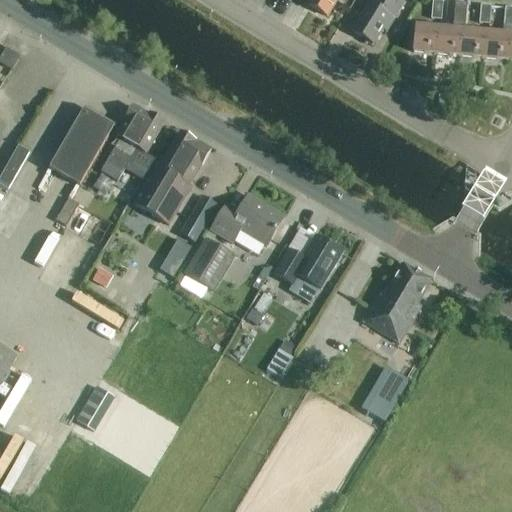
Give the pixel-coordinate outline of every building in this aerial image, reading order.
[(327,18),(337,0),(311,0),(308,7),(327,18)] [(373,0),(370,6),(368,5),(352,33),(373,46),(382,31),(386,34),(394,20),(393,19),(404,0),(373,0)] [(433,2),(431,21),(441,22),(443,3),(433,2)] [(455,22),(465,23),(466,6),(456,5),(455,22)] [(480,7),(479,26),(490,27),(491,8),(480,7)] [(502,35),(488,34),(486,60),(510,63),(511,43),(511,9),(505,9),(502,35)] [(438,56),(440,31),(415,29),(413,54),(438,56)] [(462,58),(464,33),(440,31),(438,56),(462,58)] [(464,33),(462,58),(486,60),(488,34),(464,32),(464,33)] [(83,110),(48,171),(79,189),(114,128),(83,110)] [(147,119),(132,110),(124,123),(114,139),(118,141),(98,174),(116,184),(135,152),(144,157),(163,126),(148,118),(147,119)] [(162,163),(159,161),(132,207),(168,229),(191,190),(189,189),(200,169),(201,169),(209,155),(193,146),(194,145),(179,136),(162,163)] [(68,199),(56,220),(65,226),(78,204),(68,199)] [(283,221),(247,199),(236,217),(224,210),(210,234),(232,247),(239,234),(265,250),(283,221)] [(91,240),(109,223),(94,207),(76,223),(91,240)] [(191,218),(180,236),(194,245),(205,227),(191,218)] [(341,255),(315,240),(302,261),(288,253),(273,279),(290,289),(296,280),(318,293),(341,255)] [(190,251),(177,243),(170,256),(183,263),(190,251)] [(204,243),(184,279),(211,294),(231,258),(204,243)] [(113,264),(115,260),(98,252),(77,294),(99,306),(118,267),(113,264)] [(431,285),(401,267),(383,297),(380,296),(362,326),(398,347),(420,310),(417,308),(431,285)] [(199,344),(196,359),(207,361),(210,347),(199,344)] [(0,386),(16,360),(0,350),(0,386)]
